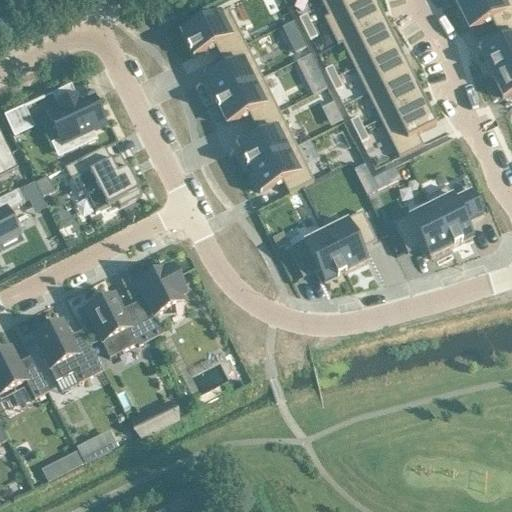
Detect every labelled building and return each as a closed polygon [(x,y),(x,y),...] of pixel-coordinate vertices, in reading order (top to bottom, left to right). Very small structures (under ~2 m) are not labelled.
[(318,0),(328,18),(328,19),(365,0),(318,0)] [(328,18),(324,21),(337,48),(341,46),(341,45),(384,23),(372,0),(365,0),(328,19),(328,18)] [(451,0),(457,10),(476,0),(451,0)] [(476,0),(457,10),(468,33),(491,21),(496,33),(511,25),(511,1),(511,0),(476,0)] [(184,34),(180,36),(181,37),(192,59),(207,51),(214,48),(220,59),(245,47),(228,12),(197,27),(196,25),(182,31),(184,34)] [(306,17),(299,21),(304,31),(311,28),(306,17)] [(384,23),(341,45),(341,46),(354,71),(397,49),(384,23)] [(502,45),(480,56),(491,78),(511,67),(511,25),(496,33),(502,45)] [(311,28),(304,31),(309,42),(317,38),(311,28)] [(301,40),(290,46),(294,55),(306,49),(301,40)] [(226,71),(203,82),(214,105),(262,81),(245,47),(220,59),(226,71)] [(397,49),(354,71),(367,96),(410,75),(397,49)] [(310,57),(295,64),(304,81),(312,97),(326,90),(318,74),(310,57)] [(511,67),(491,78),(502,101),(511,95),(511,67)] [(332,68),(324,72),(330,83),(337,79),(332,68)] [(410,75),(367,96),(380,122),(423,101),(410,75)] [(337,79),(330,83),(335,94),(342,90),(337,79)] [(262,81),(214,105),(226,127),(248,116),(254,127),(279,115),(262,81)] [(106,127),(93,102),(81,109),(75,98),(57,107),(59,110),(47,116),(63,148),(77,141),(81,148),(96,140),(92,133),(106,127)] [(423,101),(380,122),(399,161),(423,149),(417,137),(436,128),(423,101)] [(23,109),(5,117),(5,118),(10,128),(10,129),(29,120),(24,109),(23,109)] [(260,139),(237,150),(248,173),(296,149),(279,115),(254,127),(260,139)] [(357,120),(350,124),(355,134),(362,131),(357,120)] [(362,131),(355,134),(361,145),(368,142),(362,131)] [(296,149),(248,173),(259,195),(282,184),(288,196),(314,184),(296,149)] [(111,162),(105,150),(64,170),(79,198),(85,195),(95,215),(117,204),(119,210),(142,198),(121,157),(111,162)] [(0,178),(18,170),(10,154),(0,158),(0,178)] [(364,167),(353,172),(366,198),(377,193),(372,182),(364,167)] [(47,179),(35,185),(41,197),(42,199),(54,193),(47,179)] [(34,184),(18,192),(24,205),(28,203),(41,197),(35,185),(34,184)] [(447,191),(425,201),(429,210),(430,210),(451,251),(472,241),(465,227),(481,219),(466,188),(464,189),(465,190),(458,194),(450,198),(447,191)] [(0,247),(18,239),(6,215),(24,205),(18,192),(0,201),(0,247)] [(411,217),(392,226),(407,256),(423,248),(430,261),(451,251),(430,210),(429,210),(412,219),(411,217)] [(344,225),(325,235),(346,276),(367,266),(360,252),(376,244),(362,215),(343,224),(344,225)] [(283,235),(272,241),(277,251),(288,245),(283,235)] [(306,242),(288,252),(302,281),(318,273),(325,287),(346,276),(325,235),(307,244),(306,242)] [(154,318),(182,304),(180,299),(185,297),(171,269),(137,287),(149,310),(138,316),(151,342),(164,336),(154,318)] [(114,298),(85,313),(101,345),(110,361),(137,347),(139,349),(151,342),(138,316),(126,322),(114,298)] [(62,325),(33,340),(56,384),(61,395),(78,386),(102,374),(86,342),(74,348),(62,325)] [(48,395),(34,369),(22,375),(10,351),(0,356),(0,396),(25,384),(35,402),(48,395)] [(144,420),(134,425),(141,439),(151,434),(178,421),(171,407),(144,420)] [(184,510),(208,496),(203,487),(179,501),(184,510)]
